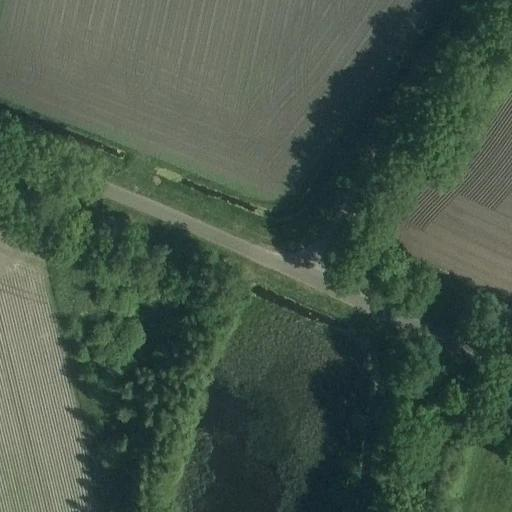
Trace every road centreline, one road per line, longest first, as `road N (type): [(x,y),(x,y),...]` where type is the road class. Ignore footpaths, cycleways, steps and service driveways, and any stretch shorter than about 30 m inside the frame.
road 1 (unclassified): [(306,276),(0,148)]
road 2 (unclassified): [(306,276),(488,0)]
road 3 (unclassified): [(511,370),(306,276)]
road 4 (track): [(376,511),(400,319)]
